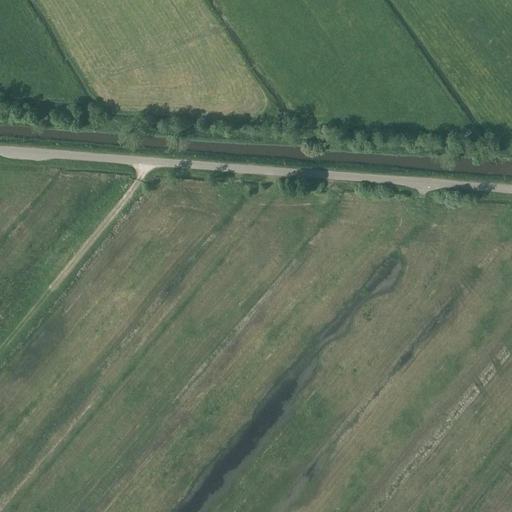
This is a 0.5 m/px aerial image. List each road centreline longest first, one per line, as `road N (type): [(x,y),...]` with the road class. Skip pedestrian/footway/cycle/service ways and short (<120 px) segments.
road 1 (unclassified): [(511,190),(0,150)]
road 2 (track): [(0,349),(150,162)]
